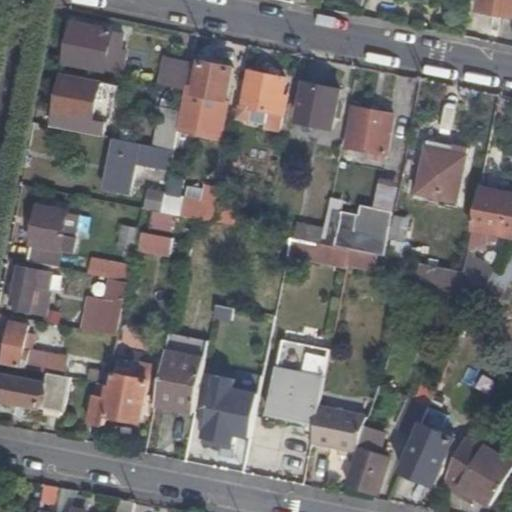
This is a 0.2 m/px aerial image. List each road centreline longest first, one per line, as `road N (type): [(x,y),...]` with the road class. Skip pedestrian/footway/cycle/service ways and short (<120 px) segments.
road 1 (residential): [(143,0),(511,73)]
road 2 (residential): [(310,511),(0,449)]
road 3 (residential): [(0,126),(24,0)]
